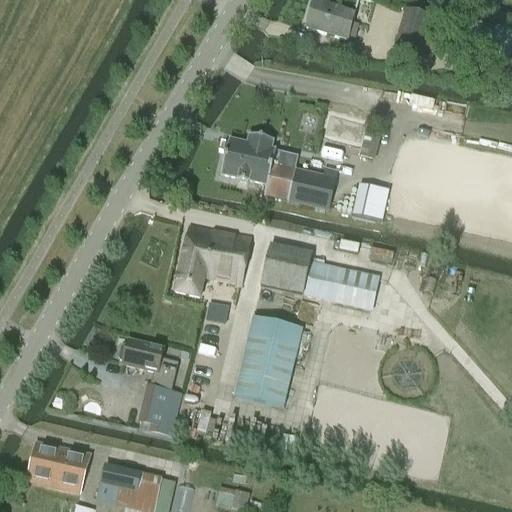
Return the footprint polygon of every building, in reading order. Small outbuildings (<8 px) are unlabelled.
[(354,17),(314,2),(306,31),(347,43),(348,39),(354,40),(358,28),(351,26),(354,17)] [(406,13),(395,51),(422,59),(425,49),(437,53),(445,24),(406,13)] [(487,58),(495,30),(464,21),(457,49),(487,58)] [(511,33),(496,29),(489,59),(511,64),(511,33)] [(325,120),(321,136),(337,140),(341,124),(325,120)] [(341,130),(336,151),(353,155),(358,134),(341,130)] [(365,135),(360,158),(375,161),(380,139),(365,135)] [(282,170),(285,156),(276,154),(271,152),(273,143),(249,138),(247,147),(228,143),(220,178),(238,182),(238,184),(248,186),(249,184),(266,188),(264,198),(327,213),(334,182),(282,170)] [(359,188),(354,209),(361,211),(366,189),(359,188)] [(189,230),(175,295),(200,300),(204,282),(241,288),(251,241),(214,234),(214,235),(189,230)] [(269,257),(262,290),(368,313),(376,280),(269,257)] [(209,305),(208,323),(228,324),(229,306),(209,305)] [(296,329),(256,320),(240,395),(280,404),(296,329)] [(120,349),(118,360),(120,364),(123,364),(122,367),(154,375),(151,390),(147,389),(139,424),(158,429),(156,436),(170,440),(172,432),(179,399),(170,396),(177,367),(161,363),(163,352),(128,344),(127,347),(124,347),(120,349)] [(31,473),(82,486),(89,460),(37,448),(31,473)] [(106,474),(99,505),(130,511),(156,511),(163,487),(163,483),(164,481),(107,469),(106,474)] [(163,487),(156,511),(169,511),(175,486),(163,483),(163,487)] [(234,511),(236,511),(245,511),(249,497),(239,494),(234,511)]
